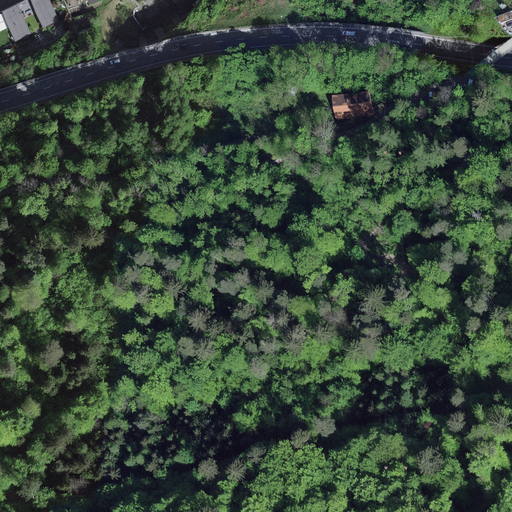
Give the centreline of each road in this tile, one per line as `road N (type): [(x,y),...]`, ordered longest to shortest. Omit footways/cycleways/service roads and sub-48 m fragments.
road 1 (track): [(511,384),(215,466),(73,492),(0,495)]
road 2 (primary): [(0,102),(164,52),(260,37),(325,35),(511,58)]
road 3 (track): [(0,193),(49,179),(139,171),(251,137),(352,132)]
